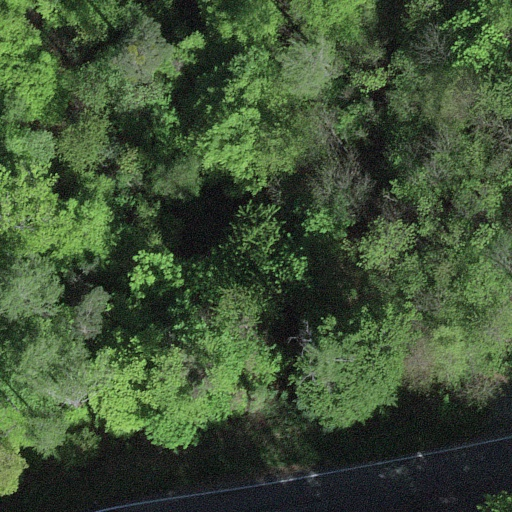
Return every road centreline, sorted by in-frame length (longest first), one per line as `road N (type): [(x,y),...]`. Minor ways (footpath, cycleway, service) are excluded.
road 1 (trunk): [(511,378),(0,503)]
road 2 (tertiary): [(250,511),(511,470)]
